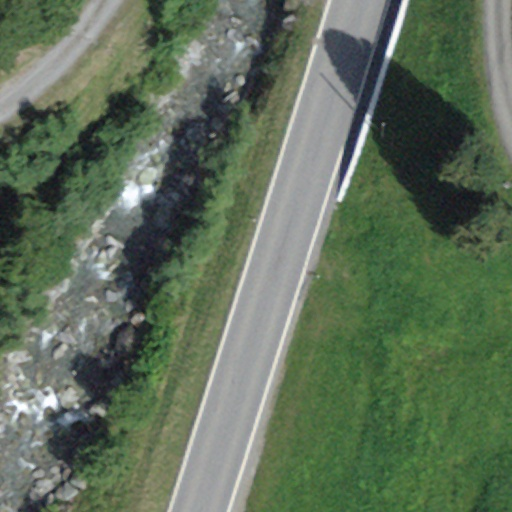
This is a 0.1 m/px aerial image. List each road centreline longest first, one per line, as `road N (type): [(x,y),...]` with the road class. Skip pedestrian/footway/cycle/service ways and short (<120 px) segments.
road 1 (tertiary): [(202,511),(361,0)]
road 2 (track): [(109,0),(62,59),(0,111)]
